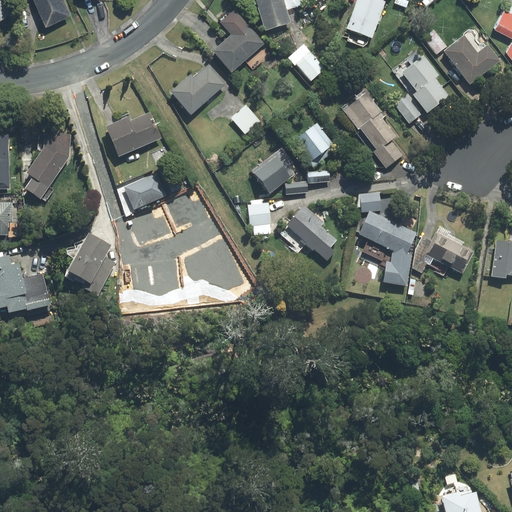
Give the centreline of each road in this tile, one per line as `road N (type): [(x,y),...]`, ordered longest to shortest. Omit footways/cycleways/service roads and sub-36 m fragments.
road 1 (residential): [(174,0),(99,59),(0,83)]
road 2 (unknown): [(72,86),(115,238)]
